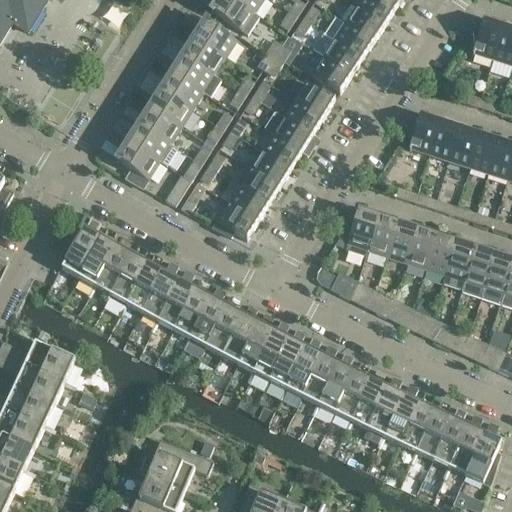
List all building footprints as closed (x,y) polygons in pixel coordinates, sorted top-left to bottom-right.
[(0,0),(0,46),(13,26),(27,35),(28,35),(42,13),(50,0),(0,0)] [(260,21),(255,17),(228,0),(222,0),(212,16),(213,17),(214,16),(248,39),(260,21)] [(265,0),(228,0),(255,17),(266,0),(265,0)] [(397,12),(379,0),(363,0),(357,9),(386,29),(397,12)] [(379,0),(397,12),(405,0),(379,0)] [(289,16),(297,21),(304,11),(296,6),(289,16)] [(357,9),(346,26),(375,46),(386,29),(357,9)] [(303,23),(311,28),(318,18),(310,13),(303,23)] [(297,21),(289,16),(283,26),(291,31),(297,21)] [(493,64),(505,29),(486,23),(486,21),(485,21),(473,58),(493,64)] [(311,28),(303,23),(297,33),(305,38),(311,28)] [(208,24),(195,43),(226,62),(237,44),(208,25),(209,24),(208,24)] [(375,46),(346,26),(334,43),(363,63),(375,46)] [(511,70),(511,31),(505,29),(493,64),(511,70)] [(312,53),(323,60),(352,80),(363,63),(334,43),(324,36),(312,53)] [(195,43),(184,60),(215,80),(226,62),(195,43)] [(275,61),(281,51),(273,46),(267,56),(275,61)] [(275,61),(282,66),(289,56),(281,51),(275,61)] [(275,61),(267,56),(260,66),(268,71),(275,61)] [(173,77),(204,97),(211,101),(222,84),(215,80),(184,60),(173,77)] [(352,80),(323,60),(311,78),(340,97),(352,80)] [(275,61),(268,71),(276,76),(282,66),(275,61)] [(173,77),(163,95),(193,114),(204,97),(173,77)] [(238,94),(246,100),(253,90),(245,84),(238,94)] [(295,104),(324,122),(336,104),(306,86),(295,104)] [(253,101),(261,106),(267,96),(259,91),(253,101)] [(246,100),(238,94),(232,104),(240,110),(246,100)] [(152,112),(182,131),(193,114),(163,95),(152,112)] [(459,105),(478,111),(481,102),(462,95),(459,105)] [(261,106),(253,101),(246,111),(254,116),(261,106)] [(481,102),(478,111),(497,117),(500,108),(481,102)] [(284,121),(313,140),(324,122),(295,104),(284,121)] [(497,117),(511,122),(511,111),(500,108),(497,117)] [(152,112),(141,129),(171,148),(182,131),(152,112)] [(276,116),(265,133),(273,138),(303,157),(308,160),(314,150),(309,147),(313,140),(284,121),(276,116)] [(430,160),(441,124),(422,118),(423,117),(421,116),(410,153),(430,160)] [(216,129),(225,134),(231,124),(223,119),(216,129)] [(449,166),(461,130),(441,124),(430,160),(449,166)] [(231,135),(239,141),(245,131),(237,125),(231,135)] [(130,146),(160,166),(167,170),(178,153),(171,148),(141,129),(130,146)] [(225,134),(216,129),(210,139),(218,144),(225,134)] [(469,172),(480,137),(461,130),(449,166),(469,172)] [(239,141),(231,135),(224,145),(233,151),(239,141)] [(488,179),(500,143),(480,137),(469,172),(488,179)] [(262,155),(292,174),(303,157),(273,138),(262,155)] [(507,185),(511,170),(511,147),(500,143),(488,179),(507,185)] [(133,174),(128,183),(143,192),(160,166),(130,146),(118,165),(119,166),(119,165),(133,174)] [(194,163),(203,168),(212,154),(203,149),(194,163)] [(246,169),(281,191),(292,174),(262,155),(256,166),(251,162),(246,169)] [(209,170),(217,175),(223,165),(215,160),(209,170)] [(203,168),(194,163),(188,173),(183,180),(192,186),(203,168)] [(240,190),(270,209),(281,191),(246,169),(235,187),(240,190)] [(217,175),(209,170),(202,180),(211,185),(217,175)] [(167,206),(176,210),(192,186),(183,180),(173,195),(167,206)] [(5,186),(0,182),(0,235),(1,236),(5,227),(0,224),(0,220),(14,197),(3,190),(5,186)] [(229,207),(259,226),(270,209),(240,190),(229,207)] [(415,207),(418,197),(398,191),(395,200),(415,207)] [(437,203),(418,197),(415,207),(434,213),(437,203)] [(440,198),(438,204),(448,207),(450,201),(440,198)] [(188,203),(181,213),(191,219),(197,208),(188,203)] [(448,207),(438,204),(437,203),(434,213),(454,219),(457,210),(448,207)] [(214,232),(230,240),(233,234),(247,244),(259,226),(229,207),(214,232)] [(476,216),(457,210),(454,219),(473,226),(476,216)] [(366,260),(368,254),(379,220),(359,214),(346,254),(366,260)] [(492,232),(495,222),(476,216),(473,226),(492,232)] [(387,261),(399,226),(379,220),(368,254),(387,261)] [(92,221),(62,272),(79,281),(102,242),(95,238),(101,226),(92,221)] [(511,237),(511,227),(495,222),(492,232),(511,238),(511,237)] [(418,233),(399,226),(387,261),(408,267),(418,233)] [(426,273),(438,239),(418,233),(408,267),(426,273)] [(457,246),(438,239),(426,273),(446,280),(457,246)] [(79,281),(95,290),(117,251),(102,242),(79,281)] [(462,293),(476,252),(457,246),(446,280),(443,287),(462,293)] [(133,260),(117,251),(95,290),(110,299),(133,260)] [(462,295),(482,302),(496,258),(476,252),(462,293),(462,295)] [(500,308),(511,271),(511,263),(496,258),(482,302),(500,308)] [(110,299),(126,308),(148,268),(133,260),(110,299)] [(164,277),(142,317),(158,325),(180,286),(173,282),(179,270),(170,265),(164,277)] [(148,268),(126,308),(142,317),(164,277),(148,268)] [(511,271),(500,308),(511,312),(511,271)] [(321,272),(317,284),(332,288),(335,276),(321,272)] [(180,286),(158,325),(174,334),(196,294),(189,290),(195,279),(186,274),(180,286)] [(350,303),(359,285),(349,280),(345,288),(340,298),(350,303)] [(211,287),(202,282),(196,294),(204,299),(211,287)] [(336,283),(331,293),(340,298),(345,288),(336,283)] [(211,302),(190,343),(206,351),(227,311),(220,307),(226,296),(217,291),(211,302)] [(174,334),(190,343),(211,302),(204,299),(196,294),(174,334)] [(368,312),(373,302),(364,297),(359,308),(368,312)] [(381,306),(373,302),(368,312),(386,321),(395,303),(385,298),(381,306)] [(206,351),(222,360),(243,320),(227,311),(206,351)] [(405,330),(410,320),(401,316),(396,326),(405,330)] [(243,320),(222,360),(238,368),(259,328),(243,320)] [(410,320),(405,330),(414,334),(419,324),(410,320)] [(254,377),(270,385),(291,344),(284,341),(290,329),(281,324),(275,336),(254,377)] [(238,368),(254,377),(275,336),(259,328),(238,368)] [(297,332),(291,344),(270,385),(286,393),(307,352),(300,349),(306,337),(297,332)] [(442,348),(447,338),(439,334),(434,344),(442,348)] [(456,342),(447,338),(442,348),(451,352),(456,342)] [(485,355),(488,347),(470,339),(461,357),(480,366),(485,355)] [(307,352),(286,393),(303,401),(323,361),(316,357),(322,345),(313,341),(307,352)] [(21,354),(16,365),(65,388),(76,365),(36,346),(30,358),(21,354)] [(323,361),(303,401),(319,409),(339,369),(332,365),(338,353),(329,349),(323,361)] [(485,355),(480,366),(488,370),(493,359),(485,355)] [(319,409),(335,417),(355,377),(348,373),(354,361),(345,356),(339,369),(319,409)] [(15,391),(55,410),(65,388),(16,365),(11,376),(20,380),(15,391)] [(335,417),(351,425),(371,385),(355,377),(335,417)] [(388,392),(368,433),(384,441),(404,400),(397,397),(402,385),(393,380),(388,392)] [(351,425),(368,433),(388,392),(371,385),(351,425)] [(404,400),(384,441),(400,449),(420,408),(413,405),(418,393),(419,393),(410,388),(409,388),(404,400)] [(1,397),(0,399),(0,410),(45,431),(55,410),(15,391),(10,402),(1,397)] [(420,408),(400,449),(417,457),(436,416),(420,408)] [(45,431),(0,410),(0,436),(35,453),(45,431)] [(274,415),(264,410),(259,420),(258,421),(268,426),(269,425),(274,415)] [(452,423),(433,464),(450,472),(468,431),(462,428),(467,415),(458,411),(452,423)] [(417,457),(433,464),(452,423),(436,416),(417,457)] [(468,431),(450,472),(466,479),(485,438),(478,435),(483,423),(474,418),(468,431)] [(485,438),(466,479),(491,491),(502,458),(497,456),(500,451),(502,446),(494,442),(500,430),(490,426),(485,438)] [(0,463),(25,475),(35,453),(0,436),(0,463)] [(140,476),(149,480),(186,496),(195,474),(208,480),(214,467),(161,444),(154,461),(147,458),(140,476)] [(215,449),(206,445),(200,457),(210,461),(215,449)] [(251,470),(252,470),(263,475),(269,461),(256,456),(251,470)] [(25,475),(0,463),(0,489),(15,497),(25,475)] [(178,511),(186,496),(149,480),(141,499),(139,498),(132,511),(178,511)] [(0,511),(7,511),(15,497),(0,489),(0,511)] [(281,511),(284,506),(265,498),(266,495),(250,489),(240,511),(281,511)]
